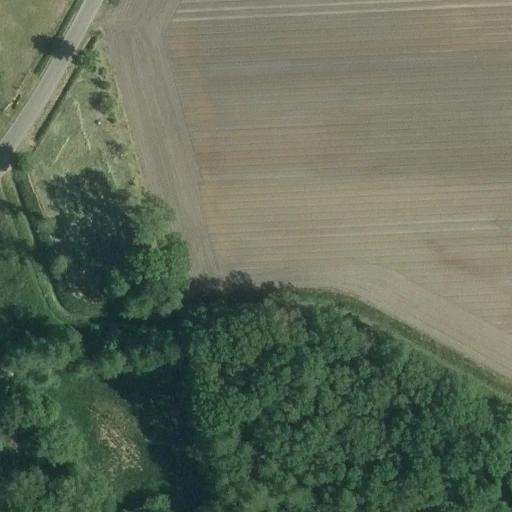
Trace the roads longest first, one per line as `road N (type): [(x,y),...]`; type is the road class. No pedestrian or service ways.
road 1 (track): [(0,375),(99,342),(305,349),(353,361),(511,451)]
road 2 (unclassified): [(0,155),(95,0)]
